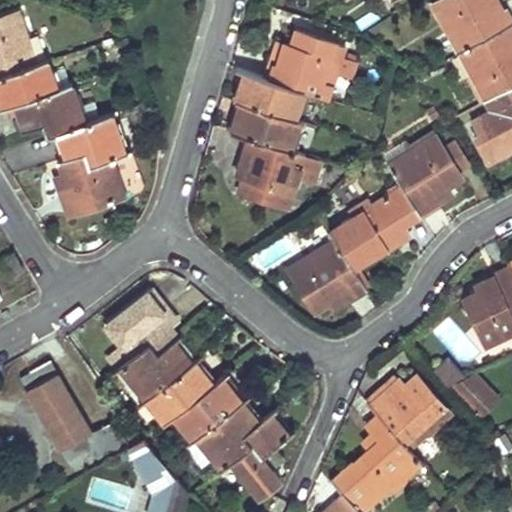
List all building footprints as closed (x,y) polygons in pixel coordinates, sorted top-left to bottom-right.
[(496,0),(437,0),(431,3),(457,52),(511,22),(511,21),(505,9),(502,11),(496,0)] [(0,73),(35,62),(17,9),(0,15),(0,73)] [(100,29),(96,17),(87,19),(91,32),(100,29)] [(511,22),(457,52),(476,86),(477,85),(484,99),(511,83),(511,22)] [(344,44),(295,28),(290,43),(284,41),(277,65),(274,64),(270,77),(304,88),(327,96),(335,72),(351,77),(357,60),(341,55),(344,44)] [(52,69),(48,58),(35,62),(0,73),(0,88),(1,91),(0,91),(0,105),(10,102),(17,100),(57,86),(52,69)] [(70,82),(65,65),(52,69),(57,86),(70,82)] [(304,88),(270,77),(241,68),(238,80),(241,81),(235,99),(237,99),(295,118),(304,88)] [(57,130),(84,121),(78,104),(70,82),(57,86),(17,100),(23,116),(26,127),(42,122),(47,133),(57,130)] [(511,83),(484,99),(490,110),(472,120),(478,132),(474,134),(488,160),(511,146),(511,83)] [(94,98),(78,104),(84,121),(100,115),(94,98)] [(232,129),(248,134),(291,148),(300,119),(295,118),(237,99),(233,111),(237,112),(232,129)] [(17,100),(10,102),(16,119),(23,116),(17,100)] [(125,150),(112,111),(100,115),(84,121),(57,130),(62,144),(66,156),(84,150),(88,162),(110,155),(125,150)] [(407,142),(405,139),(382,153),(387,162),(434,133),(431,129),(407,142)] [(448,184),(461,176),(456,168),(443,147),(434,133),(387,162),(401,183),(419,212),(452,191),(448,184)] [(238,189),(288,205),(298,174),(305,152),(291,148),(248,134),(235,171),(243,174),(238,189)] [(456,139),(443,147),(456,168),(469,160),(456,139)] [(69,213),(124,195),(110,155),(88,162),(84,150),(66,156),(57,159),(62,174),(56,176),(69,213)] [(305,152),(298,174),(312,179),(319,157),(305,152)] [(345,177),(349,182),(360,172),(356,167),(345,177)] [(405,222),(420,213),(419,212),(401,183),(371,201),(372,204),(354,215),(353,212),(328,227),(334,237),(353,266),(387,246),(388,249),(413,235),(405,222)] [(367,195),(349,206),(353,212),(354,215),(372,204),(371,201),(367,195)] [(333,308),(366,287),(353,266),(334,237),(287,267),(314,311),(329,301),(333,308)] [(24,269),(13,251),(0,259),(10,277),(24,269)] [(242,261),(252,274),(264,265),(255,252),(242,261)] [(478,289),(463,296),(485,343),(498,336),(499,338),(511,331),(511,268),(510,265),(497,271),(498,272),(475,283),(478,289)] [(116,346),(105,355),(116,368),(119,365),(149,342),(157,352),(171,341),(179,334),(170,322),(175,318),(160,299),(162,297),(152,285),(106,323),(107,324),(102,328),(116,346)] [(178,350),(171,341),(157,352),(149,342),(119,365),(130,379),(124,384),(139,402),(146,397),(191,361),(192,360),(181,347),(178,350)] [(448,355),(433,367),(449,386),(464,374),(448,355)] [(61,448),(89,432),(48,359),(20,375),(61,448)] [(198,370),(191,361),(146,397),(165,421),(173,414),(214,382),(202,367),(198,370)] [(369,403),(377,412),(409,447),(426,433),(427,433),(451,412),(416,372),(404,382),(399,376),(369,403)] [(223,374),(214,382),(173,414),(192,438),(196,435),(238,402),(231,393),(235,390),(223,374)] [(475,375),(450,387),(477,416),(496,396),(475,375)] [(259,419),(242,398),(238,402),(196,435),(221,467),(232,459),(251,443),(243,433),(259,419)] [(243,433),(251,443),(232,459),(260,494),(280,478),(271,468),(261,455),(275,444),(290,432),(272,410),(259,419),(243,433)] [(331,477),(344,492),(362,511),(390,486),(393,489),(405,479),(404,478),(422,462),(409,447),(377,412),(366,421),(373,430),(379,437),(368,446),(353,460),(352,459),(331,477)] [(128,444),(130,443),(116,417),(89,432),(103,458),(120,448),(128,444)] [(379,437),(373,430),(362,439),(368,446),(379,437)] [(164,461),(142,436),(130,443),(128,444),(154,491),(148,511),(150,511),(166,511),(177,476),(164,461)] [(144,491),(140,509),(148,511),(154,491),(128,444),(120,448),(144,491)] [(261,455),(271,468),(285,457),(275,444),(261,455)] [(182,511),(188,489),(177,476),(166,511),(182,511)] [(362,511),(344,492),(321,511),(362,511)] [(435,511),(442,507),(435,500),(426,508),(429,511),(435,511)]
